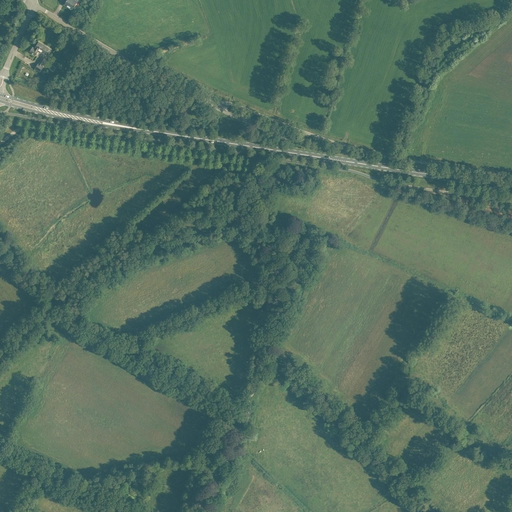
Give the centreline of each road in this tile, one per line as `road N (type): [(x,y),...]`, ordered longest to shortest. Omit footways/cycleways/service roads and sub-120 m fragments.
road 1 (unclassified): [(0,142),(25,126),(248,164),(257,173),(270,242),(264,332),(246,418),(199,511)]
road 2 (secondary): [(511,187),(139,129),(0,97)]
road 3 (unclassified): [(293,139),(165,82),(33,4)]
road 4 (track): [(262,342),(435,511)]
